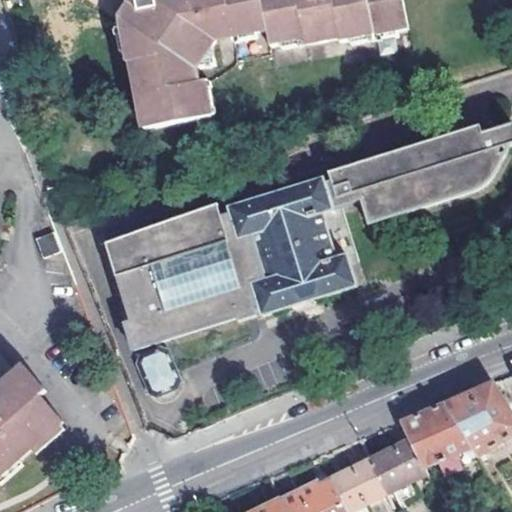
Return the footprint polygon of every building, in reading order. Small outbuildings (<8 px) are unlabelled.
[(122,0),(127,4),(116,18),(130,102),(137,101),(140,116),(142,116),(145,131),(203,120),(201,109),(207,107),(202,81),(194,83),(193,75),(211,49),(264,38),(268,55),(303,48),(304,51),(406,32),(400,0),(122,0)] [(134,133),(145,131),(142,116),(140,116),(137,101),(130,102),(134,133)] [(203,120),(210,119),(207,107),(201,109),(203,120)] [(217,208),(104,243),(128,325),(123,327),(130,352),(234,322),(235,325),(257,319),(254,310),(258,309),(260,318),(354,290),(345,259),(354,257),(340,211),(359,205),(363,217),(360,217),(364,229),(468,198),(474,196),(480,193),(485,189),(490,184),(494,178),(498,172),(500,166),(502,159),(502,152),(510,150),(505,133),(474,142),(471,133),(329,176),(332,184),(323,187),(322,182),(227,211),(229,215),(220,218),(217,208)] [(41,256),(58,250),(52,232),(35,238),(41,256)] [(0,389),(0,390),(21,372),(0,348),(0,389)] [(141,357),(139,364),(150,393),(156,395),(176,388),(179,381),(166,352),(161,350),(141,357)] [(21,372),(0,390),(0,479),(66,421),(22,371),(21,372)] [(511,437),(511,413),(494,385),(446,404),(475,450),(480,458),(511,437)] [(459,459),(475,450),(446,404),(438,408),(413,418),(401,423),(411,442),(429,477),(442,470),(449,480),(466,471),(459,459)] [(432,482),(429,477),(411,442),(371,461),(392,500),(432,482)] [(371,461),(331,481),(347,511),(367,511),(392,500),(371,461)] [(280,501),(285,511),(347,511),(331,481),(318,486),(316,483),(280,501)] [(257,511),(285,511),(280,501),(257,511)]
